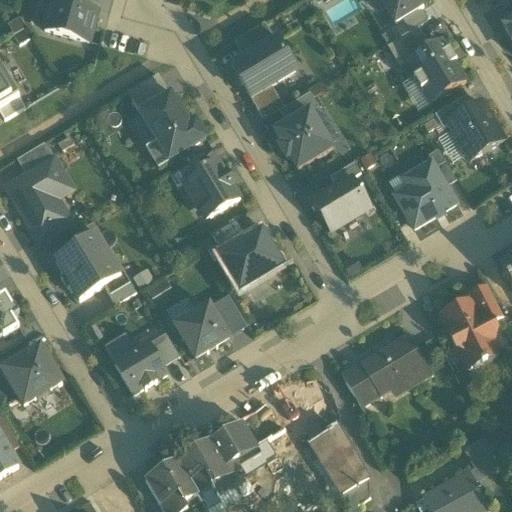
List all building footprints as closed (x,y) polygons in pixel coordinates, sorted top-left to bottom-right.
[(43,0),(43,1),(53,4),(53,3),(76,9),(78,0),(43,0)] [(416,0),(378,0),(395,27),(423,11),(416,0)] [(53,3),(53,4),(44,34),(89,46),(97,15),(76,9),(53,3)] [(397,29),(404,40),(418,32),(428,26),(421,15),(397,29)] [(244,63),(275,44),(265,27),(234,46),(244,63)] [(382,40),(388,50),(401,42),(396,32),(382,40)] [(407,67),(431,52),(418,32),(404,40),(401,42),(388,50),(387,50),(400,71),(407,67)] [(296,76),(277,43),(275,44),(244,63),(231,71),(250,103),(271,91),(296,76)] [(423,93),(432,107),(466,86),(454,67),(457,65),(449,53),(447,54),(442,46),(431,52),(407,67),(416,80),(413,82),(421,95),(423,93)] [(0,112),(19,102),(0,70),(0,112)] [(128,98),(140,118),(170,100),(158,80),(128,98)] [(419,114),(432,107),(423,93),(421,95),(413,82),(403,88),(419,114)] [(284,112),(271,91),(250,103),(263,125),(284,112)] [(279,116),(287,130),(309,116),(310,117),(318,112),(309,97),(279,116)] [(189,131),(170,100),(140,118),(141,119),(157,146),(169,166),(206,144),(196,127),(189,131)] [(443,133),(448,130),(447,128),(473,113),(465,101),(435,119),(443,133)] [(19,102),(0,112),(0,117),(4,125),(25,113),(19,102)] [(481,108),(473,113),(447,128),(448,130),(451,135),(466,159),(470,166),(504,145),(481,108)] [(309,116),(287,130),(275,137),(282,149),(279,151),(287,164),(290,162),(297,174),(332,154),(310,117),(309,116)] [(130,126),(146,152),(157,146),(141,119),(130,126)] [(466,159),(451,135),(437,143),(452,168),(466,159)] [(158,173),(169,166),(157,146),(146,152),(158,173)] [(17,164),(25,180),(53,163),(45,149),(17,164)] [(431,167),(446,191),(457,184),(438,154),(427,160),(431,167)] [(6,191),(39,244),(70,225),(55,201),(57,193),(68,187),(53,163),(25,180),(6,191)] [(183,187),(204,174),(198,164),(170,180),(177,191),(183,187)] [(210,222),(240,204),(232,191),(234,190),(227,178),(225,180),(217,166),(204,174),(183,187),(197,211),(202,209),(210,222)] [(330,181),(337,192),(352,183),(361,178),(354,166),(330,181)] [(446,191),(431,167),(413,178),(418,186),(410,191),(408,192),(396,200),(394,200),(415,233),(456,208),(446,191)] [(405,183),(410,191),(418,186),(413,178),(405,183)] [(388,187),(396,200),(408,192),(400,179),(388,187)] [(313,207),(330,236),(370,212),(362,199),(363,198),(361,196),(360,196),(352,183),(337,192),(313,207)] [(206,225),(210,222),(202,209),(197,211),(206,225)] [(211,238),(218,249),(238,237),(242,235),(236,224),(211,238)] [(73,239),(79,249),(96,239),(100,237),(93,227),(73,239)] [(220,262),(244,247),(238,237),(218,249),(208,255),(214,265),(220,262)] [(282,270),(262,237),(244,247),(220,262),(240,295),(282,270)] [(96,239),(79,249),(54,264),(63,278),(70,290),(79,305),(104,290),(120,280),(96,239)] [(354,260),(342,268),(349,281),(362,273),(354,260)] [(511,292),(511,263),(501,270),(507,282),(506,282),(511,292)] [(147,273),(132,282),(140,295),(155,286),(147,273)] [(70,290),(63,278),(60,280),(68,292),(70,290)] [(116,310),(136,297),(124,278),(120,280),(104,290),(116,310)] [(166,284),(147,295),(152,303),(171,292),(166,284)] [(481,323),(493,328),(504,323),(487,291),(467,301),(470,306),(472,305),(481,323)] [(5,293),(0,295),(0,300),(0,301),(5,298),(12,309),(14,307),(5,293)] [(0,301),(0,300),(0,342),(19,331),(12,321),(19,317),(14,307),(12,309),(5,298),(0,301)] [(228,301),(209,312),(217,325),(236,313),(228,301)] [(166,315),(175,332),(197,319),(187,303),(166,315)] [(461,361),(467,375),(481,368),(482,370),(487,368),(486,365),(499,358),(493,347),(497,336),(493,328),(481,323),(472,305),(470,306),(440,321),(456,353),(463,355),(461,361)] [(197,319),(175,332),(196,365),(229,345),(228,343),(217,325),(209,312),(209,311),(197,319)] [(217,325),(228,343),(247,332),(236,313),(217,325)] [(85,334),(93,349),(105,342),(97,328),(85,334)] [(180,362),(166,338),(148,348),(163,372),(180,362)] [(104,352),(114,369),(135,357),(124,340),(104,352)] [(361,371),(378,398),(379,397),(388,392),(386,389),(407,377),(415,390),(432,379),(410,342),(361,371)] [(163,372),(148,348),(135,357),(114,369),(133,400),(144,393),(145,395),(157,388),(156,386),(167,379),(163,372)] [(40,352),(27,360),(26,358),(25,358),(26,360),(17,366),(16,364),(15,364),(16,366),(3,374),(24,410),(37,403),(38,405),(51,397),(50,395),(62,388),(40,352)] [(342,383),(361,413),(381,401),(379,397),(378,398),(361,371),(342,383)] [(379,397),(381,401),(391,395),(395,402),(415,390),(407,377),(386,389),(388,392),(379,397)] [(284,404),(290,413),(308,402),(327,434),(335,429),(311,388),(284,404)] [(308,402),(290,413),(314,453),(342,500),(368,484),(335,429),(327,434),(308,402)] [(0,440),(9,456),(20,450),(2,421),(0,421),(0,440)] [(223,441),(235,465),(251,455),(257,452),(243,428),(223,441)] [(0,440),(0,481),(18,471),(9,456),(0,440)] [(211,448),(229,479),(239,473),(235,465),(223,441),(211,448)] [(469,477),(474,488),(478,486),(492,479),(500,474),(484,441),(463,453),(474,474),(469,477)] [(194,462),(180,470),(197,499),(211,492),(217,503),(233,493),(237,491),(229,479),(211,448),(192,459),(194,462)] [(261,471),(251,455),(235,465),(239,473),(244,481),(261,471)] [(186,511),(184,507),(197,499),(180,470),(178,467),(166,474),(168,476),(159,481),(158,479),(156,480),(169,502),(158,508),(160,511),(186,511)] [(487,511),(474,488),(469,477),(422,503),(427,511),(487,511)] [(478,486),(484,497),(492,492),(492,479),(478,486)] [(145,486),(158,508),(169,502),(156,480),(145,486)] [(342,500),(342,511),(355,511),(369,504),(368,484),(342,500)] [(211,492),(197,499),(204,511),(211,511),(220,507),(217,503),(211,492)] [(220,507),(211,511),(229,511),(241,505),(233,493),(217,503),(220,507)]
